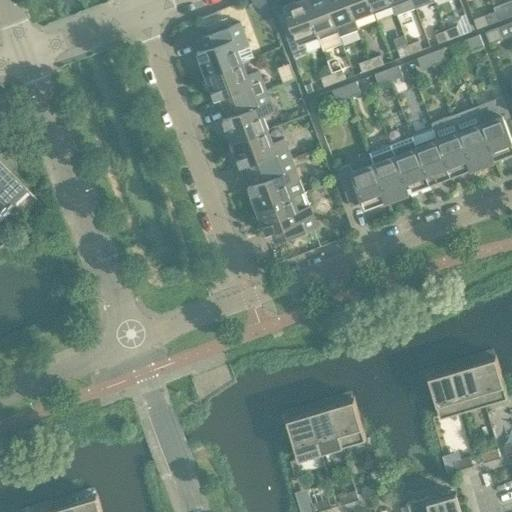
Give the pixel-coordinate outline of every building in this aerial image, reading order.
[(316,32),(303,0),(298,0),(283,6),(284,9),(277,12),(293,56),(307,51),(304,42),(318,37),(316,32)] [(325,0),(303,0),(316,32),(318,37),(318,38),(319,37),(337,31),(335,25),(325,0)] [(347,0),(325,0),(335,25),(337,31),(339,36),(358,29),(354,18),(347,0)] [(373,10),(369,0),(347,0),(354,18),(373,10)] [(369,0),(373,10),(392,3),(390,0),(369,0)] [(390,0),(392,3),(393,3),(397,13),(415,7),(412,0),(390,0)] [(511,14),(511,0),(509,0),(493,6),(495,11),(498,20),(511,14)] [(475,18),(479,27),(498,20),(495,11),(475,18)] [(449,39),(470,31),(466,21),(445,29),(449,39)] [(197,51),(205,75),(242,61),(253,57),(240,22),(196,38),(201,50),(197,51)] [(498,27),(485,32),(489,42),(501,38),(498,27)] [(435,33),(439,43),(449,39),(445,29),(435,33)] [(479,33),(467,38),(471,49),(484,44),(479,33)] [(422,49),(419,40),(407,44),(411,53),(422,49)] [(397,48),(400,57),(411,53),(407,44),(397,48)] [(433,64),(446,59),(441,48),(429,53),(433,64)] [(417,57),(421,68),(433,64),(429,53),(417,57)] [(384,64),(381,54),(369,58),(372,68),(384,64)] [(359,62),(362,72),(372,68),(369,58),(359,62)] [(242,61),(205,75),(214,98),(218,97),(222,107),(229,104),(266,90),(258,70),(247,74),(242,61)] [(332,72),(331,73),(334,82),(353,75),(349,66),(342,69),(339,62),(329,66),(332,72)] [(403,75),(399,64),(387,69),(391,80),(403,75)] [(375,73),(379,84),(391,80),(387,69),(375,73)] [(287,71),(290,81),(295,79),(292,70),(287,71)] [(321,77),(324,86),(334,82),(331,73),(321,77)] [(360,92),(356,80),(344,85),(348,96),(360,92)] [(308,93),(314,91),(311,83),(305,85),(308,93)] [(332,89),(336,100),(348,96),(344,85),(332,89)] [(229,104),(222,107),(226,117),(222,119),(231,142),(268,128),(263,115),(274,111),(266,90),(229,104)] [(509,117),(510,116),(502,96),(474,106),(494,159),(511,151),(511,140),(503,116),(508,115),(509,117)] [(472,167),(494,159),(474,106),(453,114),(472,167)] [(433,128),(438,139),(451,175),(472,167),(453,114),(431,122),(433,128)] [(268,128),(231,142),(240,166),(244,164),(247,174),(255,171),(292,158),(284,138),(273,142),(268,128)] [(451,175),(438,139),(433,128),(412,136),(430,183),(451,175)] [(409,191),(430,183),(412,136),(391,144),(409,191)] [(369,152),(387,199),(409,191),(391,144),(369,152)] [(16,166),(10,148),(0,151),(0,197),(5,203),(23,186),(10,172),(16,166)] [(362,202),(365,208),(387,199),(369,152),(373,163),(352,171),(349,164),(336,168),(351,206),(362,202)] [(255,171),(247,174),(251,185),(248,186),(256,209),(304,191),(292,158),(255,171)] [(304,191),(256,209),(265,233),(270,231),(274,242),(281,240),(317,226),(304,191)] [(507,396),(495,356),(473,363),(485,403),(507,396)] [(463,410),(485,403),(473,363),(451,369),(463,410)] [(428,376),(440,416),(463,410),(451,369),(428,376)] [(365,438),(353,398),(331,405),(343,445),(365,438)] [(309,411),(321,452),(343,445),(331,405),(309,411)] [(286,418),(298,458),(321,452),(309,411),(286,418)] [(501,456),(500,456),(498,448),(481,453),(483,461),(483,462),(501,457),(501,456)] [(473,465),(473,464),(470,456),(454,461),(453,460),(456,470),(473,465)] [(381,492),(379,483),(378,483),(362,488),(364,496),(364,497),(381,492)] [(359,499),(359,498),(358,498),(356,490),(339,495),(342,503),(341,503),(341,504),(359,499)] [(407,501),(410,511),(461,511),(455,492),(438,498),(436,493),(407,501)] [(101,511),(96,494),(74,501),(77,511),(101,511)] [(314,511),(331,507),(331,506),(328,498),(312,503),(312,502),(311,502),(314,511)] [(77,511),(74,501),(52,507),(53,511),(77,511)]
